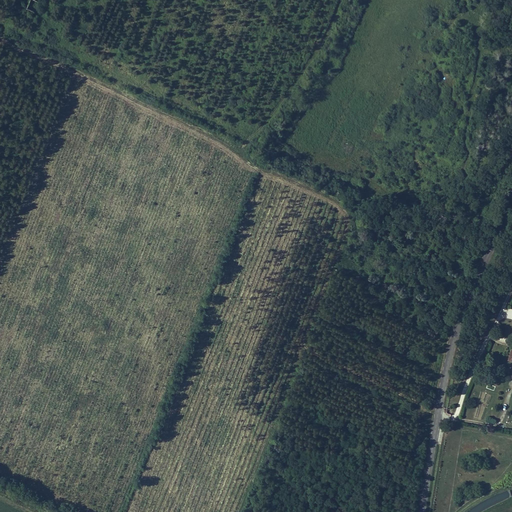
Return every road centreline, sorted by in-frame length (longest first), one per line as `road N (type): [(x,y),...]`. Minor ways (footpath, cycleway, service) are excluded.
road 1 (secondary): [(511,197),(452,338),(420,511)]
road 2 (unknown): [(436,417),(459,417),(511,299)]
